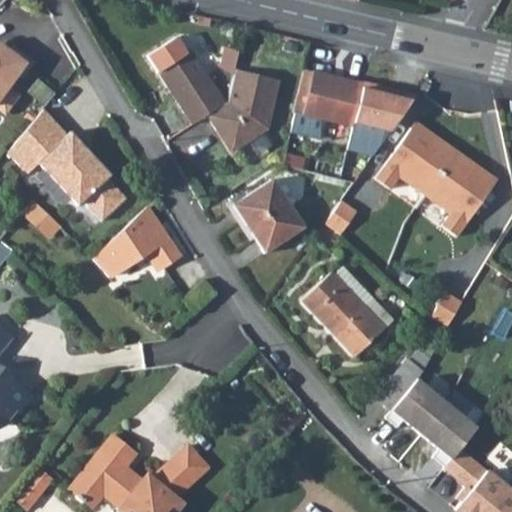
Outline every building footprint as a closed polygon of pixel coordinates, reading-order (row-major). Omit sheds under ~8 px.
[(33,61),(12,46),(8,50),(0,44),(0,108),(1,110),(8,109),(15,98),(14,92),(7,86),(17,73),(21,77),(33,61)] [(158,72),(191,124),(205,115),(224,103),(190,52),(158,72)] [(224,103),(205,115),(214,130),(217,128),(232,151),(266,129),(277,79),(233,70),(226,101),(224,103)] [(362,86),(302,71),(292,113),(353,128),(354,123),(362,86)] [(425,79),(419,88),(426,94),(433,85),(425,79)] [(52,102),(61,92),(48,80),(39,91),(52,102)] [(363,81),(362,86),(354,123),(389,131),(414,96),(363,81)] [(49,106),(12,149),(31,170),(42,160),(80,202),(86,197),(104,218),(129,196),(111,175),(114,173),(75,129),(72,132),(49,106)] [(499,179),(459,151),(417,121),(376,180),(391,191),(399,178),(452,215),(444,227),(459,238),(499,179)] [(285,156),(283,166),(354,183),(360,174),(285,156)] [(271,180),(234,205),(264,252),(303,225),(271,180)] [(341,203),(325,225),(340,236),(356,213),(341,203)] [(146,208),(89,259),(107,276),(149,249),(162,268),(180,255),(146,208)] [(0,241),(0,258),(9,249),(0,241)] [(120,286),(154,269),(148,257),(114,275),(120,286)] [(332,273),(302,301),(354,359),(385,331),(332,273)] [(181,302),(193,315),(216,294),(204,280),(181,302)] [(431,317),(446,329),(461,305),(447,294),(431,317)] [(0,350),(12,336),(0,326),(0,419),(10,416),(16,408),(18,409),(29,395),(7,377),(1,377),(0,376),(0,350)] [(376,395),(392,409),(417,379),(422,370),(409,357),(376,395)] [(392,409),(369,437),(429,487),(478,429),(417,379),(392,409)] [(309,407),(303,400),(296,407),(302,414),(309,407)] [(109,432),(66,486),(89,504),(99,491),(116,504),(114,507),(119,511),(169,511),(179,500),(171,494),(204,463),(183,441),(157,466),(159,469),(150,477),(143,471),(138,477),(129,470),(128,472),(120,465),(132,450),(109,432)] [(46,473),(35,464),(9,496),(20,505),(46,473)] [(511,511),(511,493),(487,473),(456,510),(458,511),(511,511)]
